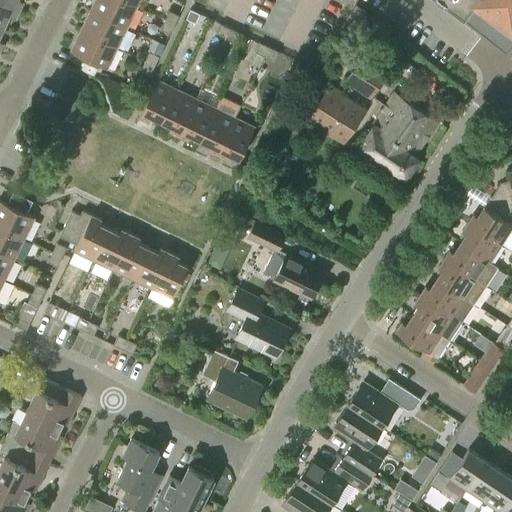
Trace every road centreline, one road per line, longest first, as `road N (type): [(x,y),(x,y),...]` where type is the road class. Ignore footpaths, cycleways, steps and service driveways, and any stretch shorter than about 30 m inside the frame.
road 1 (unclassified): [(338,324),(509,74)]
road 2 (unclassified): [(511,435),(338,324)]
road 3 (unclassified): [(263,463),(118,391)]
road 4 (unclassified): [(263,463),(338,324)]
road 5 (unclassified): [(58,511),(118,391)]
road 6 (unclassified): [(118,391),(0,334)]
road 7 (unclassified): [(5,112),(58,0)]
road 8 (unclassified): [(509,74),(413,0)]
